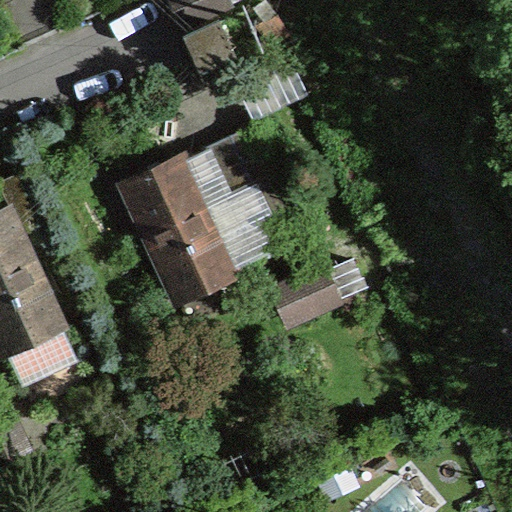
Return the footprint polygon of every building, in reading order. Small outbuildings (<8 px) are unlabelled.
[(169,0),(183,26),(230,3),(228,0),(169,0)] [(233,51),(217,20),(188,35),(204,65),(233,51)] [(256,121),(229,135),(253,184),(255,188),(282,175),(256,121)] [(253,184),(229,135),(203,148),(227,197),(253,184)] [(183,156),(124,184),(178,300),(237,273),(183,156)] [(0,181),(0,190),(8,208),(22,237),(50,223),(24,170),(0,181)] [(309,229),(282,175),(255,188),(282,242),(309,229)] [(8,208),(0,212),(0,343),(5,355),(64,327),(22,237),(8,208)] [(323,266),(277,287),(292,320),(338,300),(323,266)]
